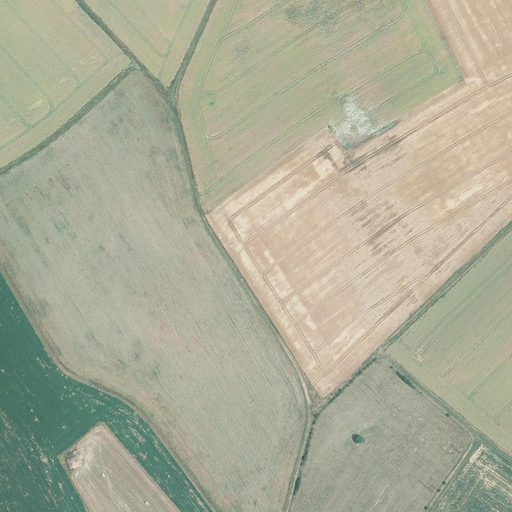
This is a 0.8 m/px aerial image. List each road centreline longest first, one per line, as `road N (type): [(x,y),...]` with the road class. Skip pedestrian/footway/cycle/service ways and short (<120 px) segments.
road 1 (track): [(212,0),(172,103),(199,209),(303,381),(308,421),(286,511)]
road 2 (track): [(0,267),(60,362),(133,404),(220,511)]
road 3 (track): [(308,411),(511,222)]
road 4 (track): [(78,0),(172,103)]
